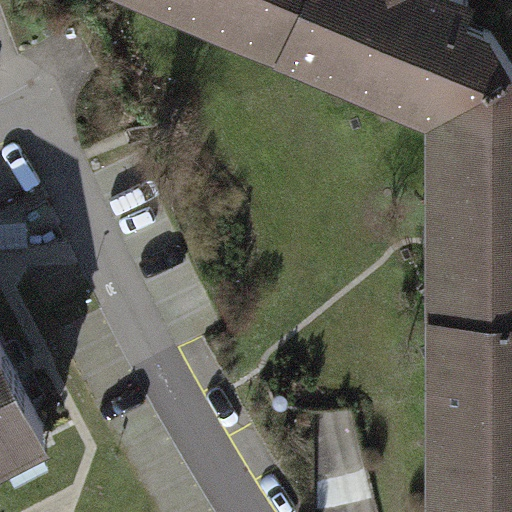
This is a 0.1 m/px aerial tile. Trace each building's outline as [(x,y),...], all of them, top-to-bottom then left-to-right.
[(172,0),(274,43),(292,0),(172,0)] [(431,112),(511,56),(491,24),(461,13),(466,0),(292,0),(274,43),(431,112)] [(433,303),(511,302),(511,56),(431,112),(433,303)] [(511,489),(511,302),(433,303),(433,490),(511,489)] [(0,434),(44,411),(0,327),(0,434)]
